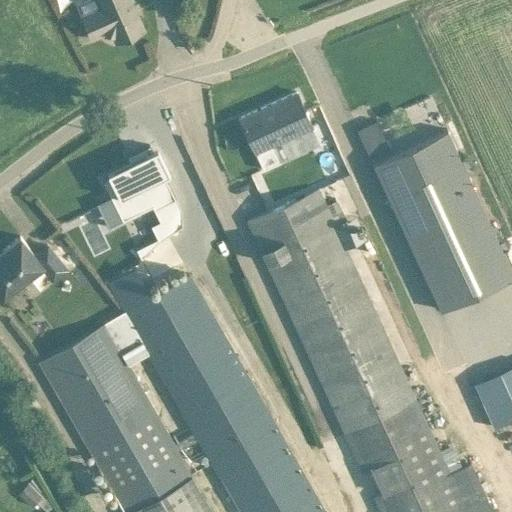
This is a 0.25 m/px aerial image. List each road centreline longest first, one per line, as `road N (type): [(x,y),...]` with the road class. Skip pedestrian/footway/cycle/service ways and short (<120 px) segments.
road 1 (residential): [(0,183),(82,120),(192,70)]
road 2 (unclassified): [(192,70),(385,0)]
